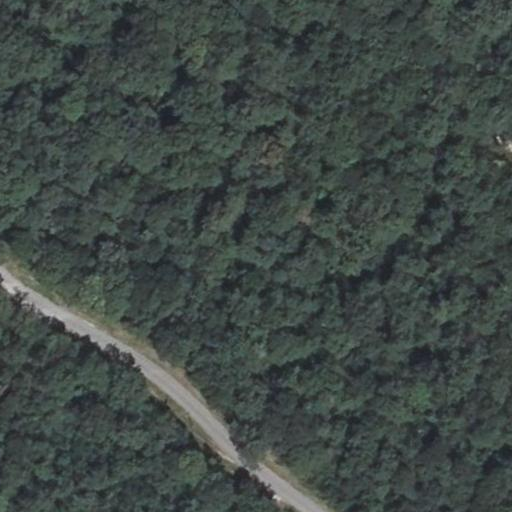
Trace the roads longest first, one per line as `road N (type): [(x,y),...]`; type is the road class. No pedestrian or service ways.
road 1 (unclassified): [(0,257),(10,271),(135,347),(223,431),(332,511)]
road 2 (track): [(367,0),(511,143)]
